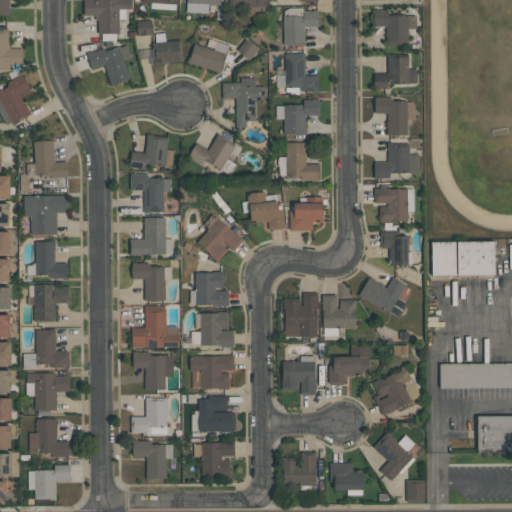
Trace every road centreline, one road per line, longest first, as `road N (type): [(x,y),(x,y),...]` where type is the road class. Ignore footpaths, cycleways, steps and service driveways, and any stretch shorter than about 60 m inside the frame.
road 1 (residential): [(103,501),(251,500),(261,489),(264,267),(280,260),(329,265),(347,246),(344,0)]
road 2 (residential): [(53,0),(57,63),(96,149),(103,511)]
